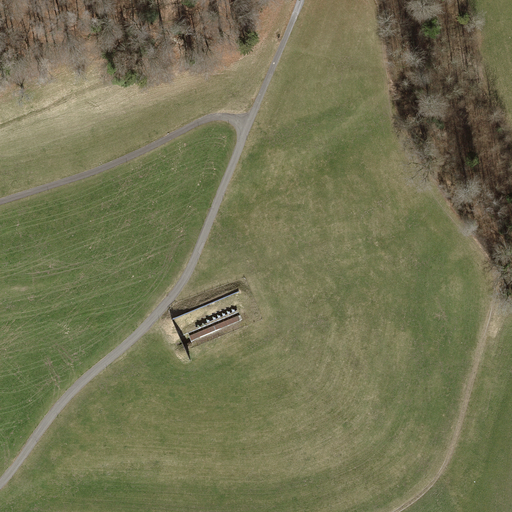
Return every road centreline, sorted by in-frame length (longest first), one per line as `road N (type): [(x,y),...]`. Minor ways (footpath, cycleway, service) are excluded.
road 1 (residential): [(0,484),(73,389),(183,281),(248,125)]
road 2 (track): [(0,201),(95,171),(202,120),(248,125),(300,0)]
road 3 (track): [(395,511),(445,464),(494,300)]
